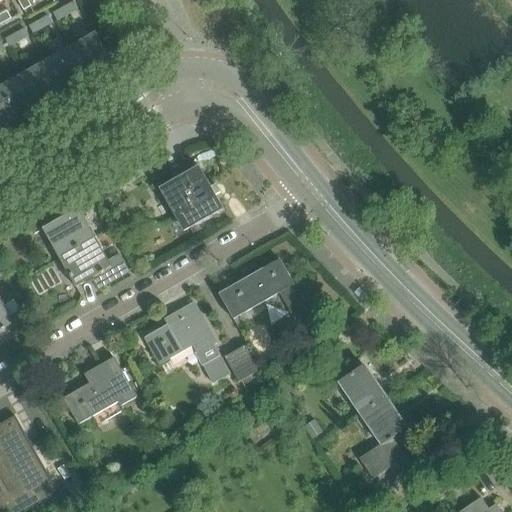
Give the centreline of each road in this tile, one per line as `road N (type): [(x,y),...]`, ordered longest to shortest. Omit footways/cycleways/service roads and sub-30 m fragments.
road 1 (residential): [(0,375),(314,195)]
road 2 (secondary): [(511,392),(314,195)]
